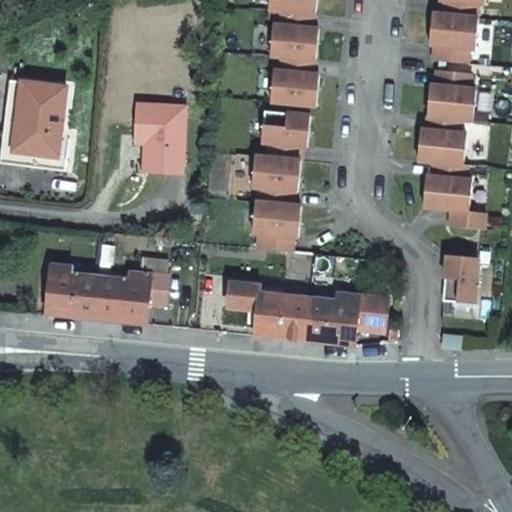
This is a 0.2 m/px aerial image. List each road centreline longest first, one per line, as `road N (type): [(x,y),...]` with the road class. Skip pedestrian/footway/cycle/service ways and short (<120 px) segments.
road 1 (residential): [(433,378),(424,357),(427,268),(355,206),(379,0)]
road 2 (residential): [(229,371),(375,446),(477,511)]
road 3 (residential): [(0,351),(229,371)]
road 4 (residential): [(229,371),(433,378)]
road 5 (residential): [(507,511),(433,378)]
